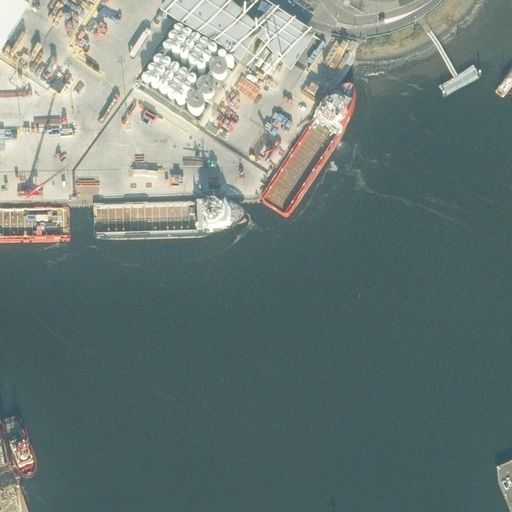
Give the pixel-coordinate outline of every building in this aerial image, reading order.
[(17,0),(0,0),(0,53),(30,8),(17,0)] [(170,0),(162,14),(164,15),(173,0),(222,0),(226,3),(219,14),(257,38),(240,65),(242,66),(256,45),(290,79),(315,42),(272,14),(264,20),(256,29),(247,20),(246,21),(245,21),(244,21),(244,19),(244,18),(245,17),(233,6),(233,7),(232,7),(231,6),(231,5),(231,4),(226,0),(170,0)] [(222,0),(173,0),(164,15),(167,17),(174,22),(240,65),(257,38),(219,14),(226,3),(222,0)] [(216,84),(219,84),(221,83),(224,82),(226,80),(227,77),(227,74),(226,71),(225,69),(222,67),(220,66),(217,66),(214,67),(212,68),(210,70),(209,73),(208,76),(209,79),(211,81),(213,83),(216,84)] [(57,80),(51,91),(61,97),(67,87),(57,80)] [(205,101),(208,101),(211,100),(213,99),(215,97),(216,94),(216,91),(216,88),(214,86),(212,84),(209,83),(206,83),(204,84),(201,85),(199,87),(198,90),(198,93),(199,96),(200,98),(203,100),(205,101)] [(194,117),(197,118),(200,117),(203,115),(204,113),(205,110),(206,108),(205,105),(203,102),(201,100),(198,99),(195,99),(193,100),(190,102),(188,104),(187,106),(187,109),(188,112),(189,115),(192,116),(194,117)]
